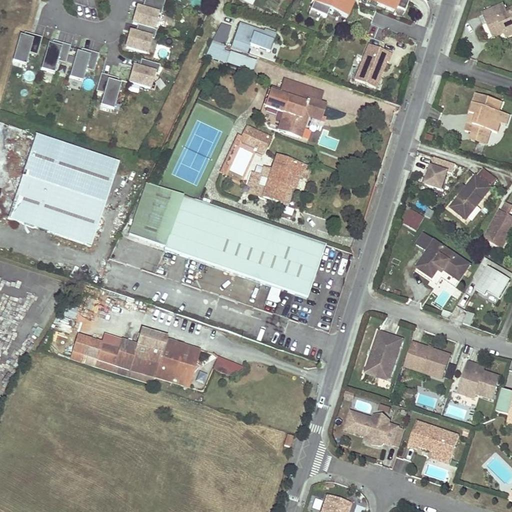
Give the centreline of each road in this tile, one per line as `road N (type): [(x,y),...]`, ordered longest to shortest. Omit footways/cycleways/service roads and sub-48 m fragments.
road 1 (unclassified): [(355,299),(430,58)]
road 2 (unclassified): [(307,456),(355,299)]
road 3 (residential): [(355,299),(511,350)]
road 4 (track): [(410,124),(264,67)]
